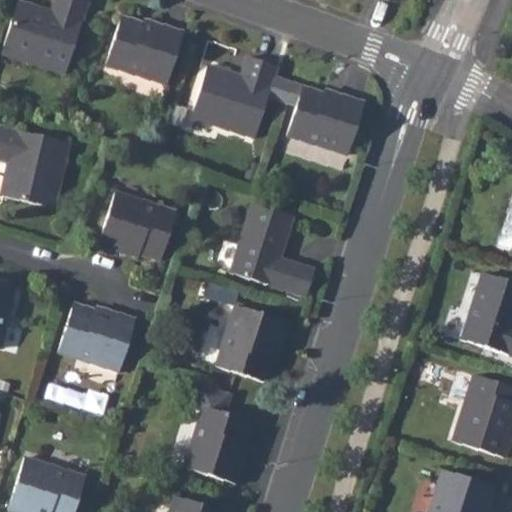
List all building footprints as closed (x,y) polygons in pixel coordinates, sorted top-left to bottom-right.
[(54,0),(51,12),(17,1),(3,46),(32,55),(30,63),(65,74),(88,2),(82,0),(54,0)] [(142,23),(121,16),(105,65),(166,84),(183,32),(158,24),(157,28),(142,23)] [(142,23),(157,28),(158,24),(144,20),(142,23)] [(32,55),(3,46),(1,54),(30,63),(32,55)] [(241,75),(207,65),(192,110),(221,119),(219,127),(254,138),(267,96),(282,101),(288,82),(273,77),(277,66),(247,56),(241,75)] [(296,105),(286,136),(347,155),(364,102),(339,95),(339,98),(324,93),(288,82),(282,101),(296,105)] [(324,93),(339,98),(339,95),(325,90),(324,93)] [(221,119),(192,110),(190,118),(219,127),(221,119)] [(69,143),(0,127),(0,159),(7,161),(0,193),(0,195),(46,206),(52,177),(60,179),(69,143)] [(53,209),(60,179),(52,177),(46,206),(53,209)] [(175,211),(114,192),(98,245),(122,252),(123,249),(137,254),(160,261),(175,211)] [(292,216),(252,203),(229,273),(305,297),(314,269),(279,258),(292,216)] [(137,254),(123,249),(122,252),(137,257),(137,254)] [(511,282),(481,273),(460,339),(511,355),(511,282)] [(0,348),(14,287),(0,283),(0,348)] [(94,310),(73,304),(57,353),(118,372),(135,319),(110,312),(109,315),(94,310)] [(287,322),(235,306),(215,367),(264,382),(271,360),(276,346),(279,347),(287,322)] [(110,312),(96,307),(94,310),(109,315),(110,312)] [(511,387),(473,375),(451,441),(503,457),(511,430),(511,429),(508,428),(511,414),(511,387)] [(201,384),(195,404),(202,406),(209,387),(201,384)] [(202,406),(183,467),(235,484),(243,460),(240,459),(245,444),(251,422),(224,413),(230,394),(209,387),(202,406)] [(243,460),(248,445),(245,444),(240,459),(243,460)] [(73,511),(85,476),(24,457),(7,510),(14,511),(73,511)] [(494,486),(442,470),(428,511),(482,511),(483,510),(486,511),(494,486)] [(224,511),(174,496),(168,511),(224,511)]
